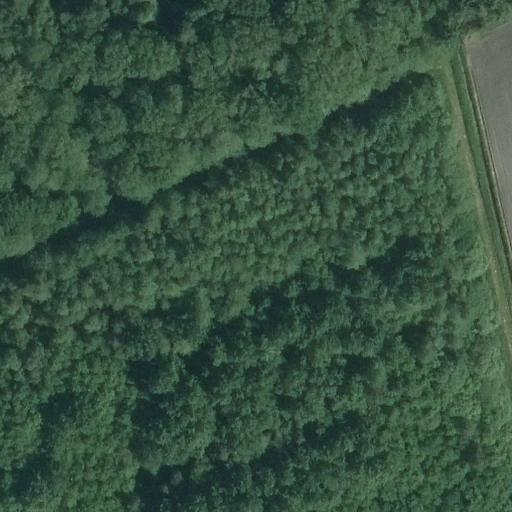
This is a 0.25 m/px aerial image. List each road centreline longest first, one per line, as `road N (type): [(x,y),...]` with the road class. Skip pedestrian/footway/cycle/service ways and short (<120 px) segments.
road 1 (track): [(0,206),(433,14),(511,359)]
road 2 (track): [(0,258),(443,57)]
